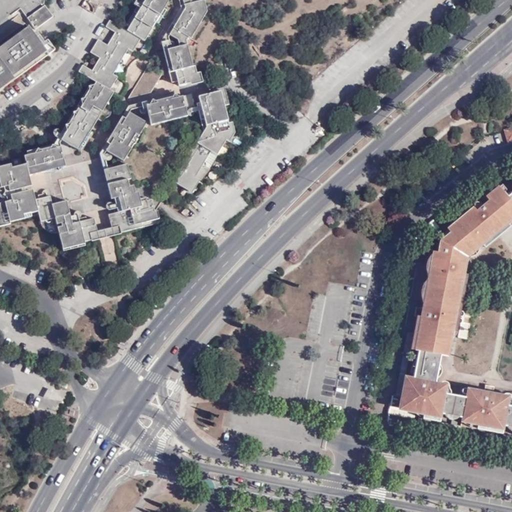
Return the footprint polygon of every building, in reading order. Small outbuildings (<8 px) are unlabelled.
[(139,7),(159,18),(163,11),(162,10),(165,3),(164,0),(142,0),(143,0),(139,7)] [(158,42),(167,34),(182,9),(179,0),(175,0),(178,9),(158,42)] [(167,34),(202,2),(202,1),(202,0),(179,0),(182,9),(167,34)] [(204,12),(202,2),(167,34),(162,42),(172,78),(173,78),(174,83),(176,88),(187,84),(199,80),(197,74),(194,74),(192,67),(189,68),(183,46),(204,12)] [(52,17),(44,5),(26,18),(35,30),(52,17)] [(132,12),(135,14),(152,24),(155,25),(159,18),(139,7),(136,5),(132,12)] [(123,26),(126,28),(135,14),(132,12),(123,26)] [(72,120),(104,91),(101,90),(110,75),(124,51),(133,37),(137,40),(141,42),(152,24),(135,14),(126,28),(124,32),(107,22),(103,29),(115,35),(107,49),(95,42),(87,55),(99,62),(93,73),(80,66),(75,74),(93,85),(91,88),(72,120)] [(0,89),(48,55),(36,38),(28,27),(0,46),(0,89)] [(162,42),(167,34),(158,42),(168,83),(174,83),(173,78),(172,78),(162,42)] [(54,50),(47,40),(43,43),(38,36),(36,38),(48,55),(54,50)] [(133,37),(124,51),(129,52),(137,40),(133,37)] [(159,77),(152,54),(125,99),(149,93),(159,77)] [(104,91),(109,87),(114,78),(110,75),(101,90),(104,91)] [(59,132),(72,120),(91,88),(87,85),(59,132)] [(210,91),(211,94),(217,93),(222,107),(226,106),(222,88),(210,91)] [(106,92),(104,91),(72,120),(59,142),(77,152),(110,95),(106,92)] [(170,183),(184,191),(192,179),(208,152),(215,155),(223,140),(227,134),(225,124),(222,107),(217,93),(211,94),(195,98),(197,104),(204,126),(200,131),(170,183)] [(141,103),(142,107),(177,99),(176,94),(141,103)] [(177,99),(142,107),(147,126),(184,118),(183,112),(191,110),(188,96),(177,99)] [(193,105),(200,131),(204,126),(197,104),(193,105)] [(118,127),(127,113),(123,111),(115,126),(118,127)] [(144,124),(127,113),(118,127),(115,126),(107,138),(111,140),(103,153),(120,164),(128,150),(124,148),(132,136),(135,138),(144,124)] [(59,142),(72,120),(59,132),(54,140),(59,142)] [(227,134),(223,140),(227,142),(233,133),(231,123),(225,124),(227,134)] [(507,143),(511,141),(511,128),(503,131),(507,143)] [(128,150),(135,138),(132,136),(124,148),(128,150)] [(111,140),(107,138),(100,151),(103,153),(111,140)] [(41,148),(33,155),(58,149),(57,144),(41,148)] [(26,156),(33,155),(41,148),(25,152),(26,156)] [(1,184),(0,183),(0,189),(4,189),(5,193),(22,188),(20,179),(26,177),(64,169),(58,149),(33,155),(23,164),(23,166),(20,166),(1,184)] [(22,158),(23,164),(33,155),(26,156),(22,158)] [(0,183),(1,184),(20,166),(8,169),(7,166),(0,168),(0,183)] [(117,205),(137,201),(135,195),(133,195),(128,196),(126,189),(125,181),(128,180),(124,166),(105,171),(108,185),(104,186),(107,201),(110,200),(116,199),(117,205)] [(100,172),(104,186),(108,185),(105,171),(100,172)] [(20,179),(22,188),(29,187),(26,177),(20,179)] [(192,179),(184,191),(189,193),(197,182),(192,179)] [(22,188),(5,193),(7,203),(10,196),(24,196),(22,188)] [(511,406),(508,406),(509,397),(496,395),(496,387),(486,385),(485,392),(467,389),(467,398),(446,395),(448,386),(436,384),(441,357),(449,358),(464,275),(461,274),(464,265),(479,254),(479,247),(511,219),(511,189),(510,194),(506,198),(498,188),(480,203),(478,201),(469,207),(471,211),(447,232),(451,237),(440,246),(433,244),(431,254),(434,254),(424,309),(415,308),(414,318),(421,319),(416,352),(419,353),(415,380),(406,379),(404,394),(408,394),(408,401),(401,403),(399,408),(400,412),(403,414),(409,415),(412,414),(414,410),(417,411),(416,415),(441,420),(442,415),(462,419),(461,423),(504,431),(505,426),(511,427),(511,406)] [(31,194),(24,196),(26,204),(33,202),(31,194)] [(10,196),(7,203),(0,204),(0,227),(6,226),(6,223),(35,217),(39,227),(44,233),(50,235),(55,235),(54,230),(62,227),(56,204),(49,206),(48,199),(33,202),(26,204),(24,196),(10,196)] [(133,206),(143,203),(142,200),(137,201),(117,205),(116,199),(110,200),(112,206),(109,207),(112,215),(134,210),(133,206)] [(109,228),(111,236),(157,225),(154,212),(151,213),(149,202),(143,203),(133,206),(134,210),(112,215),(106,217),(109,228)] [(65,203),(56,204),(62,227),(77,224),(75,217),(69,218),(65,203)] [(54,230),(55,235),(60,253),(82,248),(81,244),(96,240),(95,232),(91,221),(77,224),(62,227),(54,230)] [(439,229),(432,222),(424,228),(430,236),(439,229)] [(95,232),(96,240),(97,241),(111,238),(111,236),(109,228),(95,232)] [(403,399),(404,394),(406,379),(408,365),(414,336),(407,334),(397,398),(403,399)] [(511,436),(420,420),(418,426),(511,443),(511,436)]
